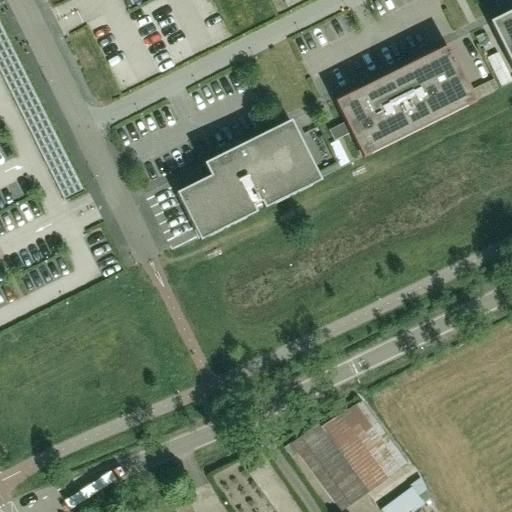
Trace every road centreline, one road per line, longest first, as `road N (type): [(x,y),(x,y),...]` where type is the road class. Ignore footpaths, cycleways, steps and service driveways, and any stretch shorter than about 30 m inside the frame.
road 1 (tertiary): [(61,501),(511,290)]
road 2 (unclassified): [(83,129),(343,0)]
road 3 (unclassified): [(148,258),(83,129)]
road 4 (unclassified): [(83,129),(19,0)]
